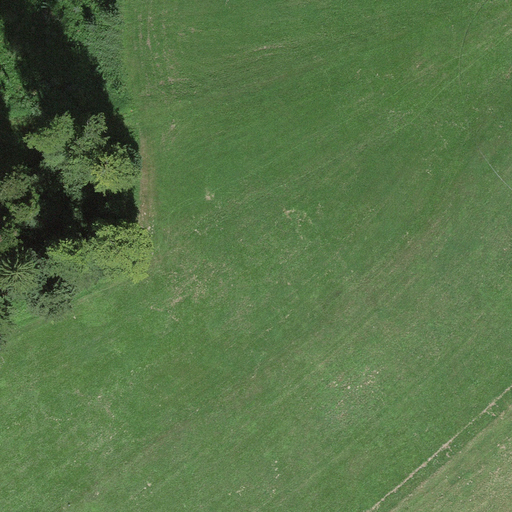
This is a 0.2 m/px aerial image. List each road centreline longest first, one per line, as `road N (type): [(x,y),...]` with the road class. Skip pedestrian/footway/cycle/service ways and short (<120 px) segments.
road 1 (track): [(511,26),(308,172),(59,326),(0,326)]
road 2 (track): [(0,119),(224,96)]
